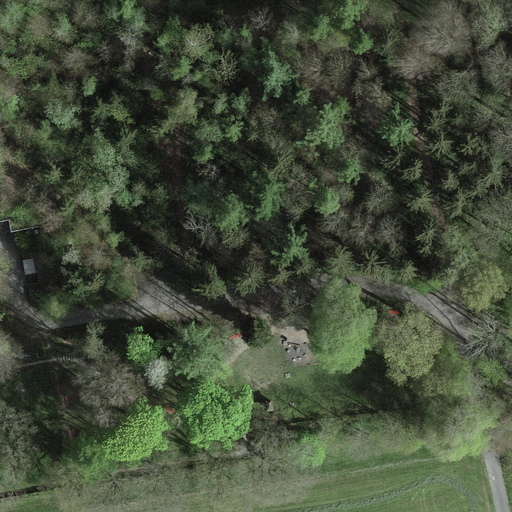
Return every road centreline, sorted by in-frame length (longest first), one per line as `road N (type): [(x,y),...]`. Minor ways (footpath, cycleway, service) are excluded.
road 1 (track): [(460,311),(374,285),(306,282),(49,320),(24,316),(1,219)]
road 2 (track): [(383,0),(464,283),(460,311)]
road 3 (track): [(504,511),(460,311)]
